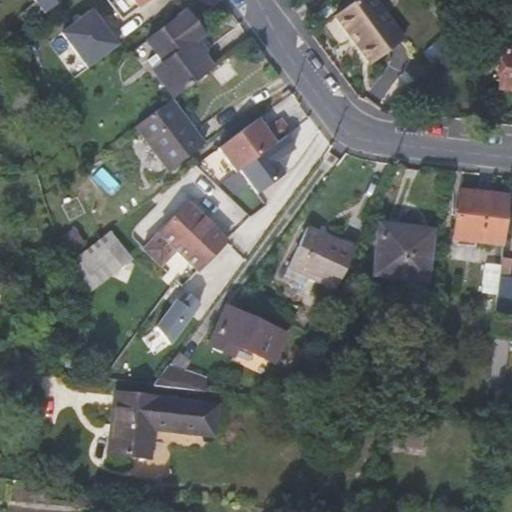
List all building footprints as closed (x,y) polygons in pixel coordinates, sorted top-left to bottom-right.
[(32,0),(43,15),(62,0),(32,0)] [(131,0),(138,9),(150,0),(131,0)] [(351,32),(373,62),(402,41),(383,13),(399,1),(398,0),(355,0),(320,27),(337,51),(351,41),(347,35),(351,32)] [(91,11),(61,33),(87,69),(117,47),(91,11)] [(184,13),(145,43),(162,67),(153,74),(172,100),(212,70),(193,43),(201,37),(184,13)] [(370,65),(373,62),(351,32),(347,35),(351,41),(370,65)] [(130,54),(167,104),(170,101),(172,100),(153,74),(162,67),(145,43),(130,54)] [(511,50),(501,49),(497,89),(511,91),(511,50)] [(204,145),(170,101),(167,104),(135,128),(168,172),(204,145)] [(257,121),(218,150),(235,173),(238,171),(284,137),(289,133),(280,121),(265,132),(257,121)] [(284,137),(238,171),(257,195),(283,175),(275,163),(293,149),(284,137)] [(503,245),(509,197),(459,191),(453,239),(503,245)] [(187,205),(142,251),(160,268),(175,283),(181,288),(196,272),(225,243),(187,205)] [(134,234),(144,243),(160,227),(150,218),(134,234)] [(305,227),(286,267),(304,276),(334,289),(353,249),(305,227)] [(379,227),(374,274),(425,280),(430,239),(401,235),(402,230),(379,227)] [(74,228),(62,237),(72,251),(84,242),(74,228)] [(85,266),(77,257),(66,265),(73,288),(81,295),(130,258),(116,242),(85,266)] [(499,277),(500,266),(485,264),(483,293),(496,294),(499,277)] [(300,285),(304,276),(286,267),(281,276),(300,285)] [(511,278),(499,277),(496,294),(496,295),(495,303),(511,304),(511,278)] [(176,301),(156,328),(168,345),(198,305),(190,296),(182,304),(176,301)] [(223,308),(206,345),(230,357),(235,347),(270,363),(282,335),(223,308)] [(503,381),(504,339),(494,339),(493,381),(503,381)] [(168,367),(182,372),(190,361),(179,352),(168,367)] [(154,386),(203,391),(205,379),(182,372),(168,367),(154,386)] [(154,433),(176,435),(189,437),(216,440),(220,404),(108,392),(101,455),(151,461),(154,433)] [(377,420),(375,445),(422,451),(425,424),(377,420)] [(188,447),(189,437),(176,435),(176,446),(188,447)]
